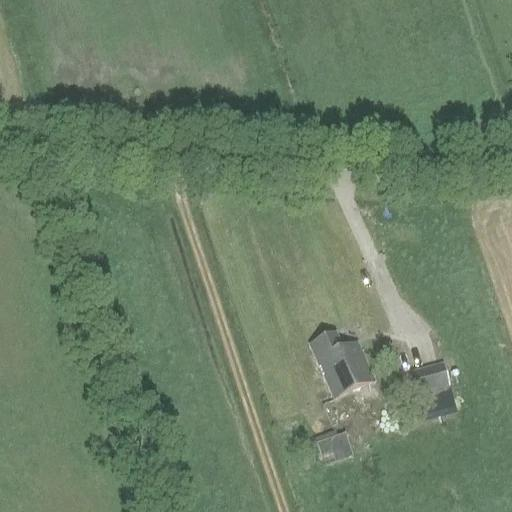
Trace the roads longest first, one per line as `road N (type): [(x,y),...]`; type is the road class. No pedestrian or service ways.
road 1 (unclassified): [(0,157),(393,179),(511,167)]
road 2 (track): [(171,169),(283,511)]
